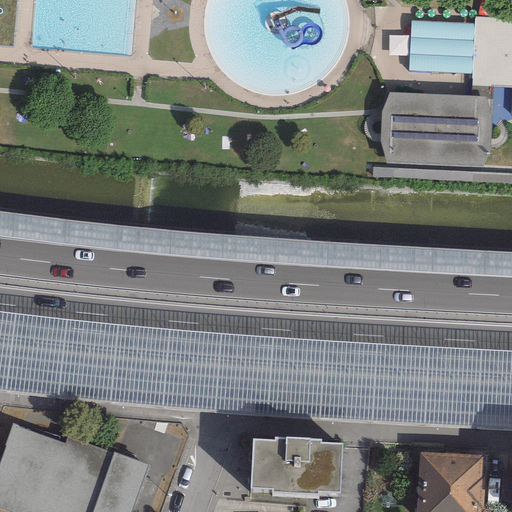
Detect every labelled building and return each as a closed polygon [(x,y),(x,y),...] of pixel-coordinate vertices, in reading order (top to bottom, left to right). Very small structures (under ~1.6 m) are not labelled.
[(511,22),(471,21),(471,30),(470,78),(470,94),(511,94),(511,22)] [(471,30),(410,29),(409,77),(470,78),(471,30)] [(480,103),(385,98),(375,117),(377,156),(383,171),(478,173),(485,153),(486,122),(480,103)] [(503,180),(370,173),(370,183),(503,190),(503,180)] [(64,443),(11,425),(0,456),(0,509),(7,511),(130,511),(148,466),(66,437),(64,443)] [(285,438),(273,438),(273,441),(252,439),(250,489),(271,490),(271,494),(317,496),(318,492),(339,493),(341,444),(320,442),(320,440),(309,439),(309,438),(285,436),(285,438)] [(481,456),(418,453),(415,511),(480,511),(480,510),(483,510),(484,478),(480,478),(481,456)]
